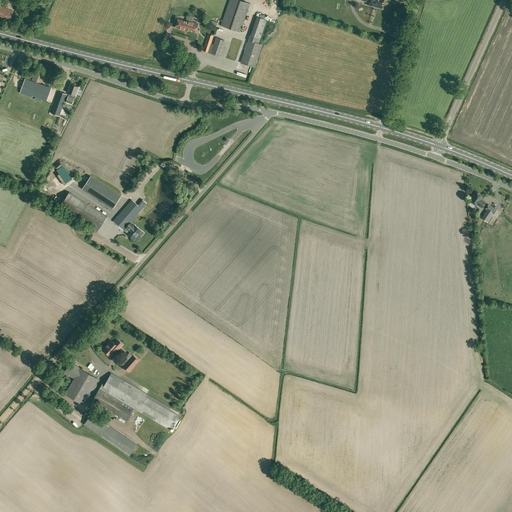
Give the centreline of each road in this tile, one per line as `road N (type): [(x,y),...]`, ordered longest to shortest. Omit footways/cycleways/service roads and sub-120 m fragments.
road 1 (primary): [(381,127),(0,32)]
road 2 (unclassified): [(52,368),(270,111)]
road 3 (unclassified): [(270,111),(185,105),(0,45)]
road 4 (unclassified): [(439,145),(503,0)]
road 5 (unclassified): [(381,127),(420,0)]
